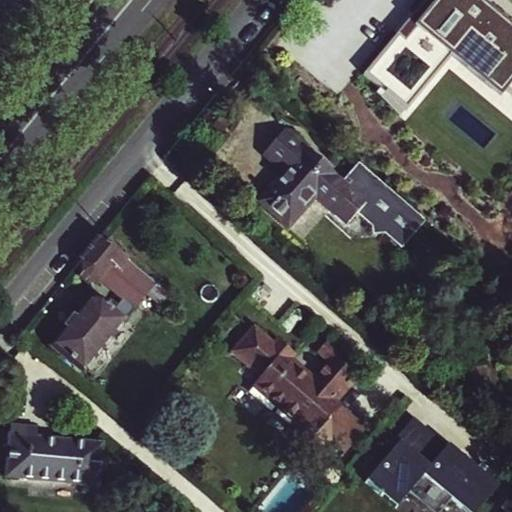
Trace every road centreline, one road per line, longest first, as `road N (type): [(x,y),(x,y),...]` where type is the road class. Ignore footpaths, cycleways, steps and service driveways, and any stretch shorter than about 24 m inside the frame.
road 1 (tertiary): [(0,309),(253,0)]
road 2 (unknown): [(0,338),(135,453),(189,511)]
road 3 (primary): [(0,186),(153,0)]
road 4 (primary): [(110,0),(0,134)]
